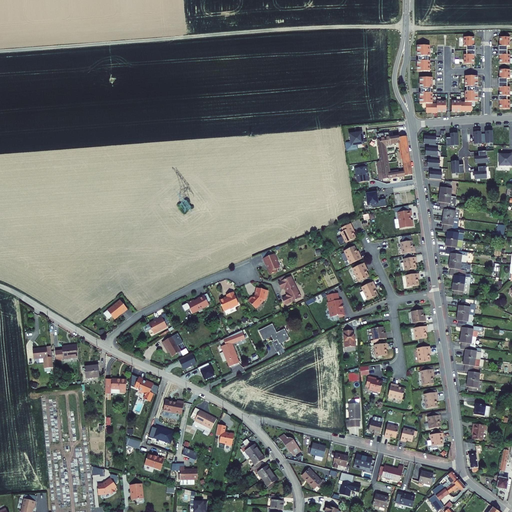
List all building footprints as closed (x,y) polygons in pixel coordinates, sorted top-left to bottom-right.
[(509,45),(509,35),(499,36),(499,44),(498,44),(498,53),(499,53),(499,62),(509,62),(509,53),(506,53),(506,45),(509,45)] [(473,36),(463,36),(463,45),(466,45),(466,53),(463,53),(463,62),(474,62),(473,54),(474,54),(474,44),(473,44),(473,36)] [(417,60),(417,71),(429,71),(429,60),(428,60),(427,55),(429,55),(429,45),(416,45),(417,56),(418,56),(418,60),(417,60)] [(509,77),(509,68),(499,68),(499,77),(498,77),(498,86),(499,86),(499,94),(498,94),(498,99),(499,99),(499,108),(510,107),(510,98),(507,98),(507,94),(510,94),(509,85),(507,85),(507,77),(509,77)] [(477,86),(477,75),(464,75),(465,85),(466,85),(466,90),(465,90),(465,101),(461,101),(461,100),(451,100),(452,111),(461,111),(461,110),(472,110),(471,101),(477,101),(477,90),(476,90),(476,86),(477,86)] [(446,111),(446,100),(437,100),(437,103),(432,103),(432,92),(430,92),(430,88),(432,88),(432,77),(419,77),(420,88),(421,88),(421,92),(420,92),(420,103),(426,103),(426,112),(437,112),(437,111),(446,111)] [(492,141),(492,129),(484,129),(485,142),(492,141)] [(456,131),(448,131),(448,136),(444,136),(445,144),(456,143),(456,131)] [(389,137),(389,133),(376,135),(380,161),(376,162),(378,175),(382,175),(382,180),(412,176),(406,137),(399,138),(399,136),(389,137)] [(422,133),(421,141),(433,142),(434,135),(422,133)] [(424,145),(423,153),(435,154),(436,147),(424,145)] [(486,161),(485,150),(477,150),(477,154),(473,155),(474,162),(486,161)] [(511,164),(511,150),(511,151),(511,153),(500,153),(500,165),(511,164)] [(426,157),(425,165),(437,166),(438,159),(426,157)] [(450,172),(462,171),(461,163),(457,163),(457,159),(449,160),(450,172)] [(485,177),(485,165),(477,166),(477,170),(473,170),(473,178),(485,177)] [(427,175),(439,177),(440,169),(428,168),(427,175)] [(438,183),(436,191),(449,194),(451,182),(441,181),(440,184),(438,183)] [(438,199),(437,202),(447,204),(449,194),(436,191),(435,199),(438,199)] [(377,201),(376,193),(365,194),(367,206),(371,205),(372,209),(386,207),(385,199),(379,200),(379,201),(377,201)] [(401,194),(394,195),(396,206),(403,205),(401,194)] [(441,206),(439,214),(452,216),(456,217),(457,209),(446,207),(447,204),(437,202),(437,205),(441,206)] [(409,217),(408,212),(395,214),(397,230),(411,228),(410,221),(408,221),(407,217),(409,217)] [(440,222),(440,225),(449,227),(453,228),(456,217),(452,216),(439,214),(438,222),(440,222)] [(351,224),(342,229),(344,232),(341,233),(346,243),(356,239),(353,232),(354,231),(351,224)] [(444,229),(443,237),(460,240),(462,229),(453,228),(449,227),(440,225),(439,228),(444,229)] [(403,243),(401,243),(402,254),(404,254),(405,256),(411,255),(411,253),(415,252),(414,249),(412,249),(411,236),(402,237),(403,243)] [(445,245),(444,248),(452,249),(458,250),(460,240),(443,237),(442,244),(445,245)] [(345,251),(351,264),(362,259),(359,253),(358,253),(355,247),(345,251)] [(448,251),(447,258),(458,260),(462,261),(464,251),(458,250),(452,249),(444,248),(444,251),(448,251)] [(271,254),(260,258),(263,265),(264,265),(265,268),(265,269),(267,275),(274,272),(273,269),(277,268),(274,262),(275,261),(273,257),(272,257),(271,254)] [(415,257),(403,259),(405,271),(416,269),(414,261),(416,261),(415,257)] [(449,267),(448,270),(456,271),(461,272),(463,262),(462,261),(458,260),(447,258),(445,266),(449,267)] [(364,263),(353,268),(359,281),(369,276),(366,270),(367,269),(364,263)] [(451,273),(450,281),(462,283),(466,283),(467,276),(463,276),(464,273),(461,272),(456,271),(448,270),(448,273),(451,273)] [(418,274),(406,275),(407,287),(418,285),(417,278),(418,277),(418,274)] [(278,281),(276,282),(279,289),(282,287),(285,293),(283,296),(280,298),(283,304),(298,297),(288,277),(285,278),(284,275),(277,278),(278,281)] [(362,287),(368,299),(378,295),(375,288),(376,287),(373,281),(362,287)] [(452,288),(451,292),(464,294),(466,283),(462,283),(450,281),(449,288),(452,288)] [(265,290),(254,287),(253,294),(250,297),(249,297),(245,300),(253,308),(261,299),(262,299),(263,300),(265,294),(264,293),(265,290)] [(217,300),(222,310),(227,308),(228,308),(232,306),(236,303),(230,291),(224,294),(225,296),(224,296),(225,297),(222,298),(217,300)] [(336,292),(327,294),(329,301),(327,301),(328,309),(330,310),(331,315),(337,314),(337,316),(343,314),(342,307),(341,307),(340,305),(341,305),(340,299),(338,299),(336,292)] [(188,309),(190,313),(207,305),(202,295),(195,298),(196,299),(192,300),(192,299),(185,303),(188,308),(188,309)] [(119,301),(106,311),(113,320),(120,314),(121,315),(126,310),(119,301)] [(458,304),(457,311),(468,313),(469,302),(461,301),(460,304),(458,304)] [(476,303),(469,302),(468,313),(473,313),(474,314),(476,303)] [(411,311),(412,322),(425,321),(424,317),(423,317),(422,310),(411,311)] [(458,319),(457,323),(466,324),(472,325),(473,322),(472,322),(473,313),(468,313),(457,311),(455,319),(458,319)] [(147,324),(152,334),(166,327),(160,317),(155,319),(154,320),(155,321),(152,322),(147,324)] [(461,326),(459,334),(470,336),(474,336),(475,336),(476,330),(481,330),(481,326),(472,325),(466,324),(457,323),(457,326),(461,326)] [(413,327),(415,339),(426,337),(425,330),(426,329),(426,325),(413,327)] [(257,332),(261,340),(274,333),(270,326),(257,332)] [(372,328),(373,339),(371,340),(371,342),(378,341),(378,338),(386,337),(385,333),(384,334),(383,326),(372,328)] [(350,329),(342,330),(343,346),(353,345),(353,338),(352,338),(351,333),(350,333),(350,329)] [(239,331),(228,335),(232,343),(242,339),(239,331)] [(270,343),(275,354),(281,351),(279,345),(288,341),(283,331),(275,335),(274,333),(261,340),(262,341),(270,338),(272,342),(270,343)] [(460,342),(460,345),(469,346),(472,347),(473,344),(469,343),(470,336),(459,334),(458,341),(460,342)] [(227,336),(220,339),(222,345),(228,342),(229,344),(232,343),(228,335),(227,336)] [(166,348),(171,357),(180,353),(175,342),(177,341),(174,336),(161,342),(165,349),(166,348)] [(222,345),(218,346),(220,352),(223,360),(226,367),(236,363),(229,344),(228,342),(222,345)] [(374,344),(376,355),(387,354),(386,346),(387,346),(387,342),(374,344)] [(79,357),(77,345),(62,347),(63,351),(56,352),(57,360),(79,357)] [(416,347),(418,361),(429,360),(428,352),(430,352),(429,345),(416,347)] [(463,349),(462,356),(477,358),(479,348),(472,347),(469,346),(460,345),(459,348),(463,349)] [(46,349),(46,348),(33,350),(34,360),(48,358),(46,349)] [(193,363),(189,354),(175,360),(177,364),(178,364),(180,369),(193,363)] [(463,364),(462,367),(471,369),(476,369),(477,358),(462,356),(461,364),(463,364)] [(211,375),(205,362),(194,368),(196,372),(197,371),(201,379),(211,375)] [(87,366),(87,379),(101,379),(102,367),(87,366)] [(466,371),(465,378),(476,380),(477,371),(475,371),(476,369),(471,369),(462,367),(462,370),(466,371)] [(420,370),(422,384),(432,382),(431,375),(433,375),(432,368),(420,370)] [(359,379),(358,371),(348,372),(349,379),(359,379)] [(369,388),(380,390),(382,380),(375,378),(376,376),(368,374),(366,384),(369,385),(369,388)] [(155,395),(152,393),(156,385),(152,383),(152,382),(151,381),(150,381),(149,382),(147,380),(147,379),(142,377),(137,387),(141,390),(141,391),(148,395),(146,400),(151,403),(155,395)] [(467,386),(466,390),(474,391),(476,380),(465,378),(464,386),(467,386)] [(122,396),(128,396),(129,383),(109,381),(109,395),(113,395),(113,392),(122,393),(122,396)] [(391,382),(387,394),(401,398),(404,387),(397,385),(397,383),(391,382)] [(423,392),(425,406),(436,405),(435,397),(436,397),(435,390),(423,392)] [(349,418),(350,424),(359,423),(358,417),(359,417),(358,401),(346,402),(347,418),(349,418)] [(168,402),(166,416),(174,417),(174,416),(185,418),(187,405),(181,404),(181,407),(173,405),(174,403),(168,402)] [(473,404),(471,415),(481,416),(481,414),(482,408),(483,406),(473,404)] [(214,434),(219,425),(203,415),(199,413),(194,422),(198,424),(198,425),(214,434)] [(426,415),(428,426),(439,425),(438,417),(439,417),(439,413),(426,415)] [(382,421),(371,418),(368,429),(375,430),(375,432),(379,433),(382,421)] [(398,424),(387,422),(384,434),(387,435),(388,433),(395,435),(398,424)] [(470,431),(469,438),(478,440),(480,430),(482,431),(483,425),(470,423),(468,430),(470,431)] [(198,425),(196,428),(212,437),(214,434),(198,425)] [(414,428),(403,426),(399,438),(403,439),(404,437),(411,439),(414,428)] [(229,431),(221,429),(219,439),(224,440),(223,447),(228,448),(228,449),(234,450),(235,449),(238,438),(234,437),(232,438),(231,438),(231,437),(228,436),(229,431)] [(291,449),(294,454),(300,449),(298,447),(300,445),(292,434),(291,434),(290,433),(289,433),(287,434),(285,433),(283,431),(278,436),(281,438),(282,440),(290,450),(291,449)] [(429,432),(431,444),(441,442),(440,435),(442,434),(441,431),(429,432)] [(141,442),(127,437),(126,445),(139,449),(141,442)] [(311,440),(308,452),(314,453),(322,455),(325,444),(311,440)] [(465,453),(468,466),(475,465),(472,443),(462,441),(463,453),(465,453)] [(502,448),(494,487),(504,489),(506,478),(500,477),(506,449),(502,448)] [(251,468),(254,466),(264,460),(259,452),(257,453),(255,450),(254,450),(250,453),(243,457),(250,469),(251,468)] [(335,450),(331,464),(336,465),(336,462),(345,464),(347,454),(335,450)] [(355,452),(353,462),(368,466),(371,456),(355,452)] [(145,465),(161,470),(165,458),(158,456),(157,457),(148,454),(145,465)] [(254,475),(256,478),(266,472),(265,470),(268,467),(264,460),(254,466),(259,473),(254,475)] [(381,474),(381,476),(398,480),(402,464),(395,462),(394,466),(384,464),(383,465),(379,464),(377,473),(381,474)] [(184,469),(184,464),(176,464),(176,471),(180,471),(180,480),(182,480),(195,479),(198,479),(198,469),(184,469)] [(315,483),(318,486),(325,480),(322,477),(320,478),(309,466),(301,472),(312,485),(315,483)] [(420,469),(417,480),(430,483),(433,472),(420,469)] [(340,488),(339,492),(347,494),(352,474),(340,470),(335,487),(340,488)] [(449,484),(456,479),(450,470),(441,477),(437,481),(438,482),(442,489),(447,486),(443,481),(446,479),(449,484)] [(261,481),(265,488),(275,482),(270,474),(268,476),(266,472),(256,478),(258,482),(261,481)] [(449,484),(447,486),(442,489),(445,494),(456,487),(460,491),(464,487),(456,479),(449,484)] [(118,489),(112,480),(105,485),(105,486),(103,487),(99,488),(100,496),(105,496),(107,495),(108,496),(110,494),(112,497),(118,493),(116,490),(118,489)] [(267,497),(269,500),(279,495),(277,492),(280,490),(275,482),(265,488),(269,495),(267,497)] [(430,489),(433,495),(436,499),(445,494),(442,489),(440,490),(437,485),(430,489)] [(141,487),(129,488),(130,500),(131,500),(131,503),(142,502),(141,487)] [(396,491),(394,502),(410,506),(413,495),(396,491)] [(374,492),(372,502),(384,506),(387,495),(374,492)] [(35,502),(23,500),(20,511),(32,511),(33,509),(34,509),(35,502)] [(207,511),(208,501),(195,501),(194,511),(207,511)] [(436,511),(451,511),(446,508),(449,503),(447,501),(445,503),(436,511)]
